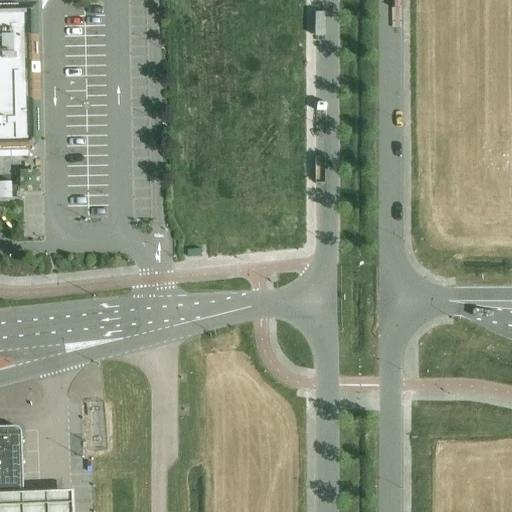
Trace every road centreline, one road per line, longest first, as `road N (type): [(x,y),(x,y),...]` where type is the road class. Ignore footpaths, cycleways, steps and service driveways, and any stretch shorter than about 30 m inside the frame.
road 1 (residential): [(325,0),(326,303)]
road 2 (residential): [(390,302),(391,0)]
road 3 (residential): [(0,379),(235,310)]
road 4 (residential): [(235,310),(0,330)]
road 5 (residential): [(390,511),(390,302)]
road 6 (residential): [(326,303),(326,511)]
